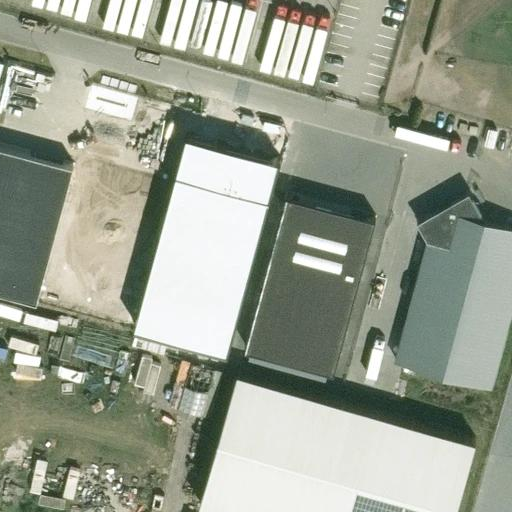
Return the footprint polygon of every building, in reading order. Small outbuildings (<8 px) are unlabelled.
[(174,171),(133,325),(227,351),(280,156),(193,132),(193,133),(190,132),(189,132),(188,132),(187,133),(186,134),(185,134),(184,135),(184,136),(184,137),(174,171)] [(0,287),(37,298),(73,162),(0,142),(0,287)] [(469,188),(417,218),(428,237),(395,358),(492,384),(511,307),(511,223),(485,217),(469,188)] [(287,191),(245,346),(334,369),(375,215),(357,210),(351,229),(285,211),(290,192),(287,191)] [(0,380),(23,386),(26,374),(0,368),(0,380)] [(453,511),(475,437),(238,369),(200,502),(236,511),(453,511)] [(187,377),(186,388),(206,391),(207,379),(187,377)] [(45,492),(49,473),(39,472),(36,491),(45,492)] [(155,509),(163,511),(164,511),(174,483),(164,480),(155,509)]
